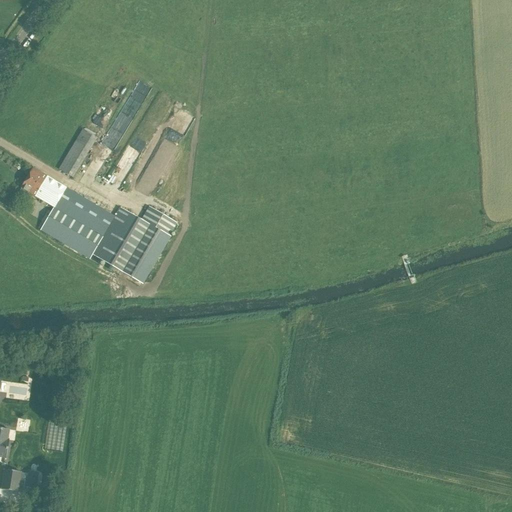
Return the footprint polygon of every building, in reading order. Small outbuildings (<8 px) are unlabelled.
[(140,198),(173,134),(162,128),(129,193),(140,198)] [(82,129),(69,152),(83,161),(97,138),(82,129)] [(114,183),(135,147),(126,142),(105,177),(114,183)] [(62,163),(77,172),(83,161),(69,152),(62,163)] [(30,194),(54,208),(67,187),(33,167),(18,193),(27,199),(30,194)] [(114,216),(67,187),(54,208),(41,230),(89,258),(92,254),(141,283),(177,223),(149,207),(141,220),(119,207),(114,216)] [(0,456),(6,458),(9,440),(7,440),(9,430),(0,428),(0,456)] [(20,472),(5,470),(2,490),(17,492),(20,472)] [(38,475),(28,473),(26,486),(36,488),(38,475)]
